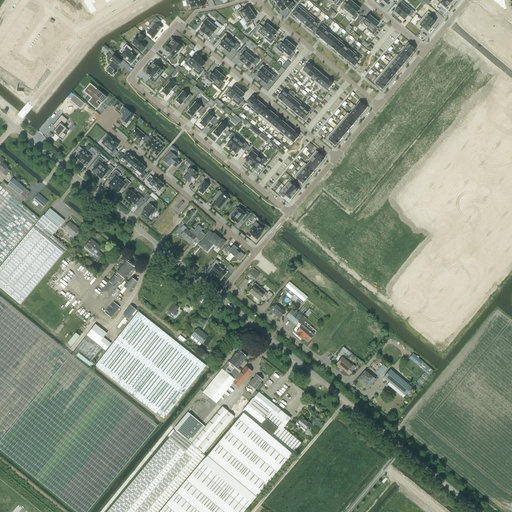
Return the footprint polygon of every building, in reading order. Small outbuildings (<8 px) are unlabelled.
[(94,0),(84,0),(83,1),(91,13),(96,10),(92,3),(95,2),(94,0)] [(286,0),(273,0),(277,4),(277,5),(282,11),(287,7),(289,10),(294,5),(292,2),(289,0),(287,0),(287,1),(286,0)] [(398,7),(394,12),(399,16),(407,6),(400,0),(399,0),(395,5),(398,7)] [(344,3),(339,8),(347,14),(355,5),(350,1),(346,5),(344,3)] [(355,5),(347,14),(354,21),(358,15),(356,13),(360,9),(355,5)] [(299,6),(292,15),(296,18),(303,9),(299,6)] [(407,6),(399,16),(404,20),(408,15),(410,18),(415,12),(407,6)] [(242,8),(236,12),(242,20),(243,19),(242,19),(252,12),(248,7),(244,11),(242,8)] [(25,9),(0,45),(0,65),(26,83),(25,85),(32,89),(46,68),(39,64),(32,75),(4,56),(5,54),(6,55),(31,18),(33,19),(35,16),(25,9)] [(303,9),(296,18),(300,21),(308,13),(303,9)] [(427,11),(421,19),(431,27),(435,22),(431,18),(433,16),(427,11)] [(252,12),(242,19),(243,19),(246,24),(245,25),(247,28),(253,24),(251,21),(255,18),(252,12)] [(308,13),(300,21),(304,25),(312,16),(308,13)] [(363,18),(358,23),(366,29),(374,19),(369,15),(365,20),(363,18)] [(312,16),(304,25),(308,28),(316,19),(312,16)] [(204,24),(199,30),(204,34),(213,23),(206,17),(201,22),(204,24)] [(316,19),(308,28),(312,32),(320,23),(316,19)] [(374,19),(366,29),(373,35),(377,30),(375,28),(379,23),(374,19)] [(421,19),(415,26),(421,30),(423,28),(427,32),(431,27),(421,19)] [(155,23),(146,33),(153,38),(161,28),(155,23)] [(213,23),(204,34),(209,38),(214,32),(216,34),(221,29),(213,23)] [(261,26),(256,32),(263,38),(271,28),(267,24),(263,29),(261,26)] [(322,25),(315,34),(319,37),(326,28),(322,25)] [(63,28),(60,32),(68,37),(70,33),(63,28)] [(271,28),(263,38),(271,44),(275,39),(273,37),(276,32),(271,28)] [(326,28),(319,37),(323,40),(329,33),(325,31),(327,29),(326,28)] [(60,32),(58,35),(65,40),(68,37),(60,32)] [(223,40),(219,45),(224,49),(232,39),(225,33),(220,38),(223,40)] [(329,33),(323,40),(327,44),(333,37),(329,33)] [(140,34),(132,43),(136,47),(135,47),(135,48),(136,47),(137,48),(136,49),(137,49),(137,48),(141,52),(147,45),(143,41),(145,38),(140,34)] [(58,35),(55,39),(63,44),(65,40),(58,35)] [(333,37),(327,44),(331,47),(338,38),(336,40),(333,37)] [(338,38),(331,47),(334,50),(342,41),(338,38)] [(55,39),(53,43),(60,48),(63,44),(55,39)] [(232,39),(224,49),(229,53),(233,49),(235,51),(240,45),(232,39)] [(173,40),(169,45),(180,54),(186,46),(180,42),(178,44),(173,40)] [(280,43),(275,48),(282,54),(291,44),(286,40),(282,45),(280,43)] [(342,41),(334,50),(338,53),(344,46),(341,43),(342,42),(342,41)] [(53,43),(50,46),(58,52),(60,48),(53,43)] [(407,43),(404,47),(412,54),(415,50),(407,43)] [(124,52),(121,56),(125,59),(124,59),(127,61),(130,63),(133,60),(136,57),(130,53),(133,50),(126,44),(125,46),(123,49),(125,50),(124,51),(124,52)] [(291,44),(282,54),(290,60),(294,55),(292,53),(295,48),(291,44)] [(169,45),(165,49),(170,54),(168,56),(173,61),(180,54),(169,45)] [(50,46),(48,50),(55,55),(58,52),(50,46)] [(344,46),(338,53),(342,57),(348,50),(344,46)] [(403,47),(399,51),(401,52),(408,58),(412,54),(404,47),(403,47)] [(242,55),(239,60),(243,64),(252,54),(244,48),(240,53),(242,55)] [(48,50),(45,54),(53,59),(55,55),(48,50)] [(348,50),(342,57),(346,60),(352,53),(348,50)] [(401,52),(398,56),(405,62),(408,58),(401,52)] [(352,53),(346,60),(350,63),(357,54),(356,54),(355,55),(352,53)] [(45,54),(43,58),(50,63),(53,59),(45,54)] [(252,54),(243,64),(248,68),(252,64),(254,66),(259,60),(252,54)] [(357,54),(350,63),(354,66),(361,58),(357,54)] [(396,54),(393,58),(402,66),(405,62),(398,56),(396,54)] [(189,58),(184,64),(192,70),(201,59),(196,55),(191,60),(189,58)] [(106,70),(113,76),(116,73),(114,71),(121,62),(114,56),(113,57),(110,60),(113,62),(112,62),(113,63),(113,62),(114,63),(107,71),(106,70)] [(40,61),(48,66),(50,63),(43,58),(40,61)] [(393,58),(390,62),(398,70),(402,66),(393,58)] [(201,59),(192,70),(199,76),(203,70),(201,68),(205,63),(201,59)] [(390,62),(386,66),(395,74),(398,70),(390,62)] [(154,63),(150,68),(160,77),(166,69),(161,65),(159,67),(154,63)] [(308,63),(301,72),(305,76),(312,67),(308,63)] [(260,72),(257,76),(261,80),(269,70),(262,64),(258,70),(260,72)] [(386,66),(383,70),(392,78),(395,74),(386,66)] [(312,67),(305,76),(309,79),(316,70),(312,67)] [(150,68),(146,72),(151,77),(149,79),(154,84),(160,77),(150,68)] [(209,73),(205,78),(212,84),(220,74),(216,70),(212,75),(209,73)] [(269,70),(261,80),(266,84),(270,80),(272,82),(277,76),(269,70)] [(316,70),(309,79),(313,82),(320,73),(316,70)] [(383,70),(380,74),(388,82),(392,78),(383,70)] [(320,73),(313,82),(317,86),(324,77),(320,73)] [(220,74),(212,84),(219,90),(224,85),(221,83),(225,78),(220,74)] [(380,74),(376,78),(385,86),(388,82),(380,74)] [(324,77),(317,86),(321,89),(321,88),(328,80),(324,77)] [(376,78),(373,82),(382,90),(385,86),(376,78)] [(328,80),(321,88),(326,92),(333,84),(328,80)] [(169,82),(162,91),(167,96),(171,90),(174,92),(178,87),(176,85),(174,87),(169,82)] [(90,84),(84,91),(92,98),(88,102),(97,109),(106,98),(90,84)] [(228,89),(224,94),(231,100),(239,90),(235,86),(231,91),(228,89)] [(285,89),(277,98),(282,102),(289,93),(285,89)] [(239,90),(231,100),(239,106),(243,101),(241,99),(244,94),(239,90)] [(183,92),(175,100),(176,101),(176,102),(179,105),(180,104),(181,105),(185,99),(188,101),(192,96),(190,94),(188,96),(183,92)] [(289,93),(282,102),(286,105),(293,97),(289,93)] [(74,94),(70,100),(77,105),(81,100),(74,94)] [(252,97),(245,106),(249,109),(257,100),(252,97)] [(293,97),(286,105),(290,109),(298,100),(293,97)] [(116,99),(111,105),(114,107),(117,104),(118,106),(121,103),(116,99)] [(257,100),(249,109),(253,113),(261,104),(257,100)] [(298,100),(290,109),(294,113),(302,104),(298,100)] [(196,102),(187,112),(192,117),(197,111),(199,113),(204,108),(196,102)] [(359,102),(356,107),(363,112),(366,108),(359,102)] [(261,104),(253,113),(258,116),(265,107),(261,104)] [(302,104),(294,113),(299,116),(306,107),(302,104)] [(354,105),(350,109),(352,111),(359,117),(363,112),(356,107),(354,105)] [(124,107),(120,112),(124,115),(121,119),(126,124),(133,115),(124,107)] [(265,107),(258,116),(262,120),(269,111),(265,107)] [(306,107),(299,116),(303,120),(310,111),(306,107)] [(73,110),(67,117),(77,126),(83,119),(73,110)] [(269,111),(262,120),(266,123),(274,114),(269,111)] [(352,111),(349,114),(356,120),(359,117),(352,111)] [(209,112),(200,123),(205,127),(209,122),(212,124),(216,119),(209,112)] [(347,113),(344,117),(352,124),(356,120),(349,114),(347,113)] [(274,114),(266,123),(270,127),(278,118),(274,114)] [(61,115),(52,126),(55,129),(53,132),(55,134),(54,135),(55,134),(60,138),(60,139),(62,140),(66,135),(63,132),(66,128),(66,127),(65,128),(62,125),(63,124),(64,125),(68,120),(61,115)] [(344,117),(340,121),(349,129),(352,124),(344,117)] [(278,118),(270,127),(275,130),(282,121),(278,118)] [(282,121),(275,130),(279,134),(286,125),(282,121)] [(340,121),(337,126),(345,133),(349,129),(340,121)] [(222,122),(213,133),(218,137),(222,132),(225,134),(230,129),(222,122)] [(286,125),(279,134),(283,137),(290,128),(286,125)] [(337,126),(333,130),(342,137),(345,133),(337,126)] [(136,128),(132,134),(141,142),(142,140),(144,142),(148,137),(146,135),(145,136),(136,128)] [(290,128),(283,137),(287,141),(288,140),(295,132),(290,128)] [(333,130),(329,134),(338,141),(342,137),(333,130)] [(295,132),(288,140),(292,143),(299,136),(295,132)] [(231,140),(227,146),(231,150),(240,139),(233,133),(229,138),(231,140)] [(329,134),(326,138),(335,146),(338,141),(329,134)] [(108,136),(102,143),(111,152),(109,154),(113,157),(117,152),(114,149),(118,145),(108,136)] [(145,145),(144,146),(145,146),(156,155),(156,156),(157,156),(157,155),(163,148),(164,148),(163,147),(161,146),(163,143),(157,137),(155,140),(152,138),(151,137),(151,138),(145,145)] [(240,139),(231,150),(236,154),(241,148),(243,150),(248,145),(240,139)] [(95,145),(93,147),(98,151),(96,152),(99,155),(102,151),(95,145)] [(83,147),(75,157),(80,161),(88,151),(87,151),(83,147)] [(249,156),(245,161),(250,165),(257,156),(252,152),(254,150),(251,148),(247,154),(249,156)] [(88,151),(80,161),(84,165),(87,162),(88,163),(95,155),(88,150),(87,151),(88,151)] [(163,160),(163,161),(170,166),(171,164),(176,168),(181,162),(176,158),(177,157),(177,158),(177,157),(170,151),(170,152),(163,161),(163,160)] [(315,151),(312,155),(321,162),(324,158),(315,151)] [(121,153),(117,158),(120,160),(122,158),(132,166),(136,161),(133,158),(134,158),(131,156),(128,154),(128,155),(126,153),(124,156),(121,153)] [(257,156),(250,165),(255,169),(259,164),(262,166),(266,161),(259,154),(257,156)] [(312,155),(308,160),(310,161),(317,167),(321,162),(312,155)] [(0,156),(0,170),(3,173),(6,176),(10,171),(7,168),(8,167),(2,162),(4,160),(0,156)] [(97,163),(92,170),(93,171),(92,172),(94,174),(95,173),(97,174),(104,165),(102,163),(104,160),(99,156),(95,161),(97,163)] [(136,161),(132,166),(141,174),(139,176),(142,179),(146,174),(143,172),(146,169),(141,165),(142,164),(137,161),(136,161)] [(307,165),(306,165),(313,171),(317,167),(310,161),(307,165)] [(305,163),(301,168),(310,175),(313,171),(306,165),(307,165),(305,163)] [(104,165),(97,174),(97,175),(101,179),(107,172),(110,174),(114,169),(109,165),(107,168),(104,165)] [(188,172),(183,178),(189,183),(191,180),(193,182),(198,177),(195,175),(197,173),(191,168),(190,169),(189,168),(187,171),(188,172)] [(301,168),(297,172),(306,180),(310,175),(301,168)] [(114,177),(108,184),(109,184),(108,185),(111,187),(112,187),(113,188),(121,179),(118,177),(120,174),(116,170),(111,175),(114,177)] [(297,172),(294,177),(302,184),(306,180),(297,172)] [(150,176),(145,180),(149,183),(148,184),(152,187),(153,186),(159,191),(165,185),(162,182),(158,179),(155,176),(153,178),(150,176)] [(0,185),(21,203),(25,198),(25,197),(30,192),(26,189),(13,178),(7,185),(3,181),(0,185)] [(121,179),(113,188),(114,189),(113,189),(118,193),(124,185),(126,188),(131,183),(126,179),(124,181),(121,179)] [(290,179),(284,186),(294,194),(298,190),(293,186),(296,183),(290,179)] [(204,181),(197,189),(202,194),(209,186),(204,181)] [(0,265),(39,218),(21,203),(0,185),(0,265)] [(284,186),(278,193),(283,198),(285,195),(290,199),(294,194),(284,186)] [(127,195),(124,198),(130,203),(131,201),(135,204),(138,206),(144,199),(141,197),(137,194),(136,196),(134,195),(135,194),(132,191),(131,192),(128,190),(125,194),(127,195)] [(216,200),(213,203),(219,208),(227,199),(221,194),(222,193),(219,191),(214,197),(216,200)] [(38,194),(34,200),(39,204),(37,208),(40,210),(47,202),(38,194)] [(147,206),(142,213),(148,218),(151,214),(152,215),(156,211),(155,210),(155,209),(156,209),(152,205),(155,201),(150,197),(146,202),(144,204),(147,206)] [(234,213),(230,218),(231,218),(231,219),(234,222),(235,221),(237,223),(242,218),(244,220),(250,214),(247,212),(245,214),(238,208),(237,209),(236,207),(232,211),(234,213)] [(44,215),(44,216),(58,228),(58,227),(64,221),(50,209),(44,215)] [(43,215),(0,266),(0,287),(20,305),(67,248),(52,235),(58,228),(44,216),(44,215),(43,215)] [(63,229),(73,237),(77,232),(78,233),(78,232),(78,231),(79,230),(69,222),(63,229)] [(183,225),(180,229),(183,232),(180,235),(191,244),(196,237),(200,241),(206,235),(201,231),(203,229),(198,225),(192,232),(190,230),(189,231),(186,229),(187,228),(183,225)] [(253,228),(249,232),(251,234),(251,235),(257,240),(261,235),(260,234),(263,230),(258,226),(255,230),(253,228)] [(210,232),(200,245),(205,249),(211,242),(216,246),(216,245),(220,248),(225,242),(221,238),(220,239),(214,234),(213,235),(210,232)] [(89,242),(85,247),(94,255),(93,256),(98,260),(102,255),(98,252),(101,248),(91,239),(89,241),(89,242)] [(228,246),(224,251),(227,253),(228,252),(240,261),(245,255),(237,249),(237,248),(233,245),(231,248),(228,246)] [(216,260),(211,265),(214,268),(212,271),(217,276),(220,279),(226,272),(217,265),(219,262),(216,260)] [(124,279),(134,267),(133,267),(133,266),(132,265),(131,265),(126,261),(116,272),(116,273),(124,279)] [(254,268),(250,274),(256,279),(260,273),(254,268)] [(297,272),(293,277),(335,313),(339,308),(297,272)] [(116,288),(124,279),(116,273),(101,292),(108,298),(110,295),(113,298),(119,291),(116,288)] [(129,291),(137,282),(131,278),(124,287),(120,292),(122,293),(126,289),(129,291)] [(289,282),(281,291),(299,307),(307,297),(289,282)] [(254,297),(261,288),(255,283),(253,285),(254,286),(249,292),(254,297)] [(261,288),(254,297),(259,301),(264,295),(269,299),(272,295),(269,291),(267,293),(261,288)] [(0,449),(76,511),(87,511),(159,425),(74,357),(72,354),(0,295),(0,449)] [(111,318),(119,307),(113,302),(104,312),(111,318)] [(280,318),(285,312),(275,303),(270,310),(280,318)] [(174,304),(166,313),(169,315),(171,312),(175,315),(177,313),(176,311),(178,308),(174,304)] [(130,305),(123,315),(128,319),(136,310),(130,305)] [(295,326),(298,328),(302,324),(302,323),(299,321),(302,317),(295,311),(292,309),(286,316),(296,325),(295,326)] [(138,311),(114,341),(95,365),(163,420),(206,366),(138,311)] [(74,351),(72,354),(74,357),(77,354),(79,351),(91,361),(102,348),(105,351),(111,344),(103,338),(107,333),(95,324),(76,349),(74,351)] [(308,329),(302,324),(298,328),(299,329),(296,332),(297,332),(296,334),(302,339),(303,338),(308,342),(314,334),(310,331),(312,329),(310,327),(308,329)] [(201,344),(207,336),(197,328),(196,329),(195,330),(195,331),(191,335),(201,344)] [(76,332),(67,343),(71,346),(80,335),(76,332)] [(214,335),(206,344),(209,347),(207,349),(210,351),(219,341),(218,340),(218,339),(214,335)] [(239,350),(229,361),(238,368),(247,357),(239,350)] [(412,353),(408,358),(425,372),(413,386),(418,390),(433,371),(432,369),(412,353)] [(351,372),(356,367),(353,365),(352,366),(342,358),(336,365),(340,368),(341,367),(347,372),(349,370),(351,372)] [(229,361),(203,392),(216,403),(233,382),(239,387),(252,371),(246,366),(242,371),(238,368),(229,361)] [(387,368),(383,365),(377,372),(381,375),(387,368)] [(405,395),(412,387),(390,369),(384,377),(405,395)] [(372,383),(375,380),(365,371),(358,379),(363,384),(365,382),(368,383),(370,381),(372,383)] [(248,384),(255,390),(263,380),(256,375),(248,384)] [(273,420),(281,410),(259,392),(254,399),(253,398),(250,402),(242,411),(257,424),(262,418),(264,419),(267,416),(273,420)] [(188,413),(174,429),(175,430),(203,453),(234,417),(222,406),(205,427),(188,413)] [(301,443),(282,428),(283,427),(286,430),(291,423),(288,421),(290,418),(281,410),(273,420),(267,416),(264,419),(262,418),(257,424),(292,453),(301,443)] [(242,511),(292,453),(257,424),(242,411),(241,412),(243,413),(206,456),(159,511),(242,511)] [(301,416),(296,422),(306,431),(305,431),(306,433),(307,434),(309,434),(310,434),(311,431),(314,428),(311,425),(311,424),(301,416)] [(169,438),(106,511),(157,511),(206,455),(203,453),(175,430),(169,438)]
